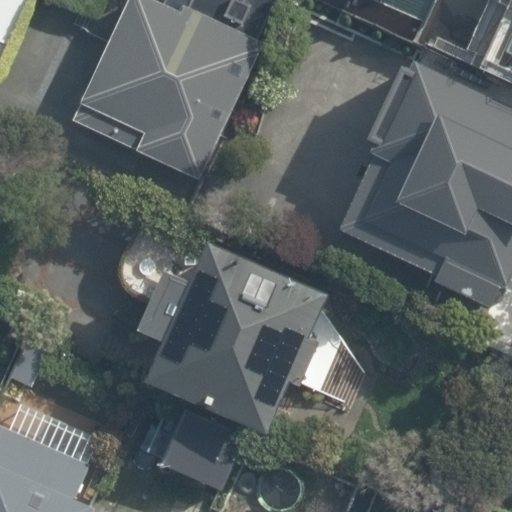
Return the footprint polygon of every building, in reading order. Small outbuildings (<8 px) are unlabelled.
[(0,0),(0,63),(33,0),(0,0)] [(175,0),(173,7),(156,0),(128,0),(72,128),(212,190),(273,52),(248,41),(266,0),(175,0)] [(390,0),(473,35),(488,0),(390,0)] [(511,60),(511,63),(506,80),(511,82),(511,17),(497,55),(511,60)] [(511,265),(511,105),(409,68),(333,233),(416,260),(414,273),(493,304),(511,265)] [(187,292),(157,280),(139,324),(165,335),(147,381),(271,430),(290,384),(299,388),(320,336),(307,331),(323,290),(206,244),(187,292)] [(96,457),(0,417),(0,511),(83,511),(87,505),(78,501),(96,457)]
